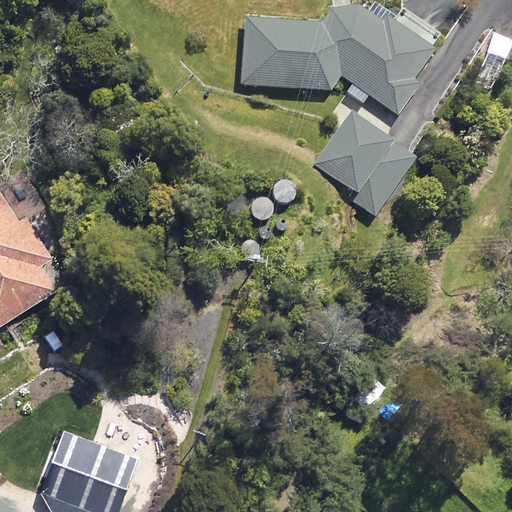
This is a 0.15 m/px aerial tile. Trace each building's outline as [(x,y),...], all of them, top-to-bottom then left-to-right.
[(321,19),(318,22),(245,18),(241,86),(336,93),(359,109),(367,97),(392,116),(417,80),(411,76),(430,50),(373,10),(369,8),(365,7),(361,6),(357,6),(353,6),(349,6),(345,6),(342,7),(338,8),(334,10),(331,12),(327,14),(324,16),(321,19)] [(411,159),(348,116),(313,167),(356,196),(351,203),(372,217),(411,159)] [(292,202),(290,181),(268,183),(270,203),(292,202)] [(25,223),(2,186),(0,186),(0,328),(56,294),(39,266),(49,261),(25,223)] [(119,511),(139,462),(68,435),(50,483),(65,489),(56,511),(119,511)]
